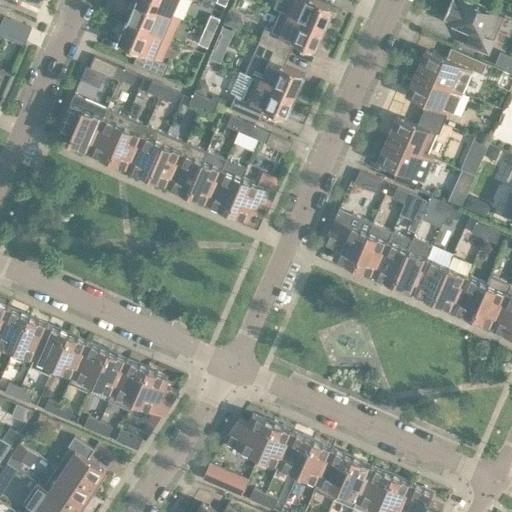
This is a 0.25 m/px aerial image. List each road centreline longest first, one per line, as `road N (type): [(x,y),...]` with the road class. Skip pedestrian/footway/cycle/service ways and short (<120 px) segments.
road 1 (residential): [(231,367),(396,0)]
road 2 (residential): [(496,477),(231,367)]
road 3 (residential): [(231,367),(0,266)]
road 4 (residential): [(0,184),(77,0)]
road 5 (residential): [(133,511),(231,367)]
